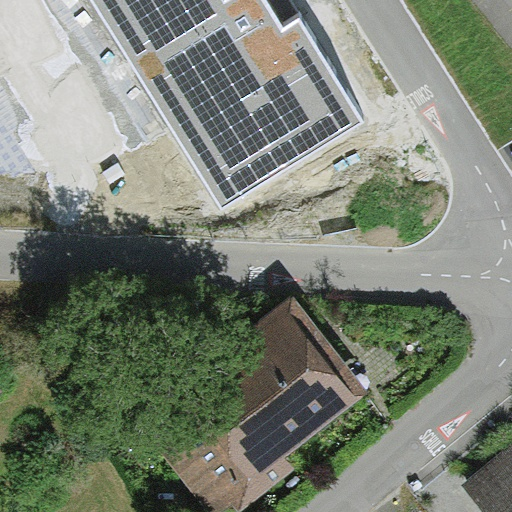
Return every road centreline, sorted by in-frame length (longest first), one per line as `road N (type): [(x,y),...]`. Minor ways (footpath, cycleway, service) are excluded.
road 1 (residential): [(0,250),(507,276)]
road 2 (residential): [(365,0),(478,158),(504,212),(507,276)]
road 3 (residential): [(329,511),(511,354)]
